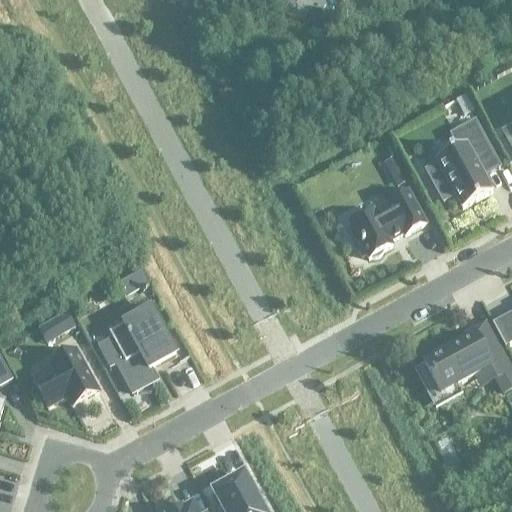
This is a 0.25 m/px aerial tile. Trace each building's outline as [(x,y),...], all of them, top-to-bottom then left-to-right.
[(456,104),(454,105),(462,118),(474,112),(466,98),(456,104)] [(498,170),(473,124),(449,138),(456,150),(434,163),(444,182),(433,188),(441,204),(453,198),(460,211),(491,195),(482,178),(483,174),(482,172),(494,166),(497,171),(498,170)] [(402,172),(390,179),(396,190),(408,184),(402,172)] [(380,258),(382,254),(390,249),(388,245),(402,237),(403,239),(424,228),(406,195),(385,206),(387,210),(373,218),(371,214),(348,227),(350,232),(348,234),(356,248),(358,247),(367,262),(369,262),(373,262),(377,261),(380,258)] [(149,288),(141,274),(131,280),(138,294),(149,288)] [(107,336),(111,343),(98,350),(109,369),(115,366),(131,396),(154,383),(149,373),(174,359),(149,313),(107,336)] [(58,321),(52,324),(61,338),(73,331),(65,317),(58,321)] [(473,340),(422,368),(439,398),(489,371),(502,395),(511,389),(511,380),(496,350),(483,358),(473,340)] [(66,402),(70,411),(97,396),(74,354),(47,369),(53,379),(34,389),(46,412),(66,402)] [(0,394),(12,388),(0,365),(0,394)] [(435,447),(433,448),(445,471),(456,465),(445,442),(435,447)] [(259,511),(255,502),(249,491),(242,479),(229,486),(227,483),(213,490),(215,494),(212,495),(221,511),(259,511)]
